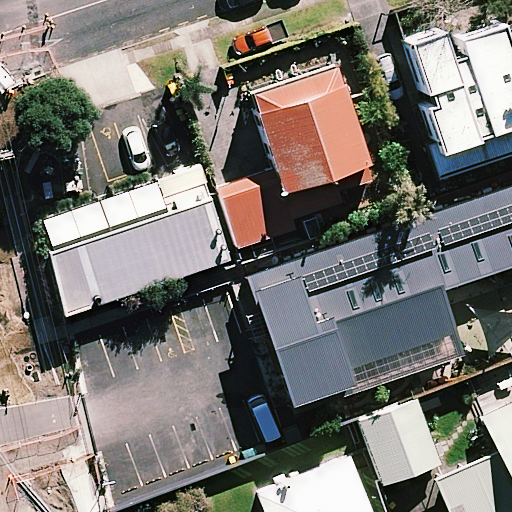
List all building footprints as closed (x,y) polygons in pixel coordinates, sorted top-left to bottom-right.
[(511,148),(511,13),(437,35),(434,26),(395,37),(434,171),(511,148)] [(288,227),(284,216),(335,201),(330,186),(362,175),(326,58),(241,84),(267,167),(214,183),(233,244),(288,227)] [(511,185),(235,270),(277,406),(343,385),(336,362),(454,326),(444,292),(511,271),(511,185)] [(59,311),(226,257),(206,194),(38,249),(59,311)] [(432,461),(410,397),(354,417),(377,481),(432,461)] [(511,511),(511,400),(477,416),(492,450),(430,477),(445,511),(511,511)] [(365,511),(342,454),(252,490),(260,511),(365,511)]
